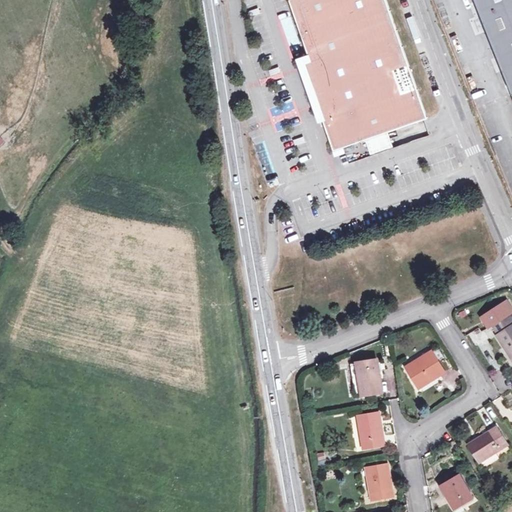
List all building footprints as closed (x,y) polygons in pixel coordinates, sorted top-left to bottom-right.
[(386,0),(289,0),(311,61),(304,63),(335,152),(367,140),(387,134),(428,119),(386,0)] [(511,0),(475,0),(511,93),(511,0)] [(280,15),(282,21),(291,18),(289,12),(280,15)] [(269,71),(271,77),(281,73),(279,67),(269,71)] [(2,131),(0,132),(0,142),(4,148),(11,143),(2,131)] [(367,140),(372,155),(392,148),(387,134),(367,140)] [(330,297),(334,309),(349,304),(344,292),(330,297)] [(488,327),(492,325),(498,334),(496,335),(511,359),(511,314),(511,313),(511,312),(511,310),(506,301),(482,317),(488,327)] [(438,348),(432,351),(437,359),(443,356),(438,348)] [(445,372),(437,359),(432,351),(406,367),(419,388),(445,372)] [(383,392),(378,360),(357,364),(362,395),(383,392)] [(364,448),(384,445),(379,414),(358,417),(364,448)] [(497,428),(470,445),(481,462),(508,445),(497,428)] [(319,467),(326,465),(324,454),(317,455),(319,467)] [(367,469),(372,500),(393,496),(388,466),(367,469)] [(442,487),(455,508),(462,504),(472,498),(460,477),(462,475),(458,468),(440,480),(444,486),(442,487)]
